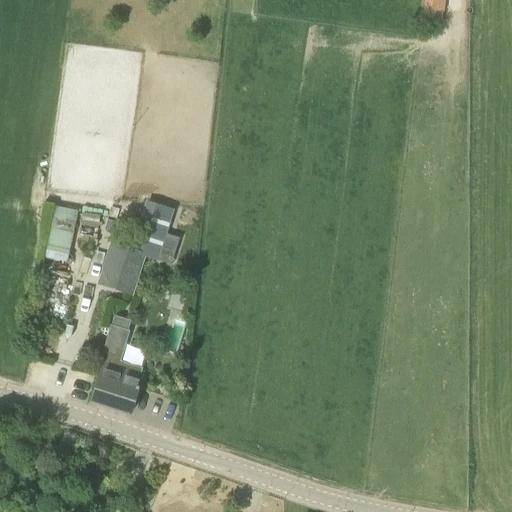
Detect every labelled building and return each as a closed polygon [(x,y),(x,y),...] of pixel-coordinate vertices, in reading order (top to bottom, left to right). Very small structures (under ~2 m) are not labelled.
[(426,0),(426,18),(446,19),(446,0),(426,0)] [(54,189),(66,189),(66,113),(53,113),(54,189)] [(51,259),(66,259),(66,223),(50,223),(51,259)] [(131,294),(143,255),(155,259),(162,236),(147,232),(144,242),(120,235),(116,247),(113,246),(101,285),(131,294)] [(105,359),(92,402),(131,413),(143,375),(141,374),(142,369),(120,362),(130,331),(111,325),(101,357),(105,359)]
